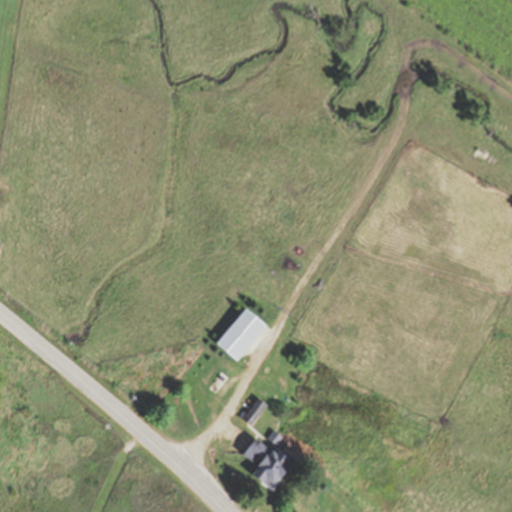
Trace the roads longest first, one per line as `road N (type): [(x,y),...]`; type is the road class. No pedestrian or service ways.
road 1 (track): [(511,93),(453,50),(414,42),(405,70),(407,109),(383,164),(271,344)]
road 2 (secondary): [(229,511),(0,312)]
